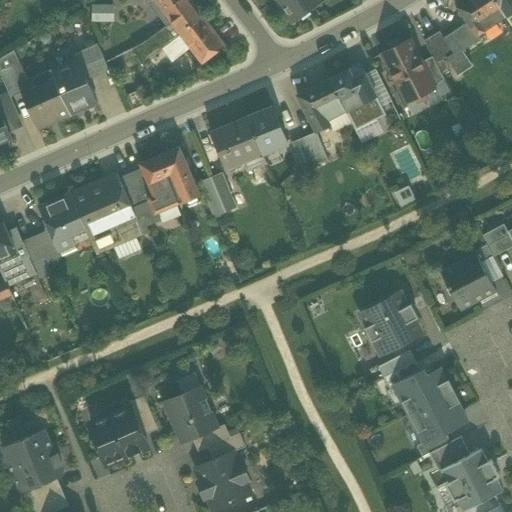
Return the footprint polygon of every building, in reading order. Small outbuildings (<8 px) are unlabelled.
[(150,1),(168,26),(173,23),(195,6),(189,0),(150,0),(151,1),(150,1)] [(323,0),(280,0),(277,3),(292,24),(323,0)] [(479,35),(489,28),(469,0),(468,0),(458,7),(468,22),(478,35),(479,35)] [(469,0),(489,28),(506,16),(495,0),(469,0)] [(511,0),(495,0),(506,16),(511,24),(511,0)] [(195,6),(173,23),(181,33),(192,47),(213,31),(195,6)] [(481,38),(479,35),(478,35),(468,22),(444,38),(452,53),(446,56),(446,57),(458,74),(472,66),(462,51),(481,38)] [(155,53),(164,46),(163,46),(181,33),(173,23),(168,26),(162,31),(147,42),(154,53),(155,53)] [(225,45),(213,31),(192,47),(191,48),(202,62),(225,45)] [(192,47),(181,33),(163,46),(164,46),(174,61),(191,48),(192,47)] [(425,42),(432,56),(436,63),(446,57),(446,56),(452,53),(444,38),(440,33),(425,42)] [(382,53),(407,103),(435,88),(435,87),(422,61),(410,38),(382,53)] [(134,49),(143,61),(155,53),(154,53),(147,42),(134,49)] [(79,62),(86,78),(108,68),(99,47),(75,57),(78,63),(79,62)] [(444,79),(436,63),(432,56),(422,61),(435,87),(438,85),(440,81),(444,79)] [(53,74),(55,78),(70,112),(71,111),(70,109),(80,104),(81,107),(95,101),(86,78),(79,62),(78,63),(53,74)] [(0,71),(9,94),(11,97),(12,97),(22,92),(23,92),(21,88),(12,66),(0,71)] [(354,67),(349,70),(367,105),(378,99),(365,74),(363,70),(354,67)] [(376,69),(365,74),(378,99),(382,106),(392,101),(376,69)] [(358,109),(367,105),(349,70),(330,79),(346,109),(348,114),(358,109)] [(37,126),(70,112),(55,78),(35,87),(33,83),(21,88),(23,92),(22,92),(37,126)] [(327,119),(346,109),(330,79),(311,88),(312,88),(327,119)] [(330,124),(327,119),(312,88),(298,95),(316,130),(330,124)] [(435,88),(407,103),(413,115),(442,101),(435,88)] [(0,97),(0,111),(10,133),(25,127),(12,97),(11,97),(9,94),(0,97)] [(382,106),(378,99),(367,105),(358,109),(366,124),(376,118),(385,114),(382,106)] [(274,108),(249,118),(263,152),(264,151),(288,142),(274,108)] [(327,119),(330,124),(334,131),(352,122),(348,114),(346,109),(327,119)] [(358,109),(348,114),(352,122),(356,129),(366,124),(358,109)] [(0,141),(11,137),(10,133),(0,111),(0,141)] [(268,161),(264,151),(263,152),(249,118),(211,133),(225,168),(244,160),(248,170),(268,161)] [(366,124),(356,129),(363,143),(383,132),(376,118),(366,124)] [(316,134),(304,140),(311,158),(314,164),(327,159),(316,134)] [(302,166),(311,158),(304,140),(293,144),(302,166)] [(179,146),(160,155),(180,202),(200,194),(179,146)] [(140,163),(143,169),(154,196),(148,198),(149,200),(155,213),(180,202),(160,155),(160,154),(140,163)] [(147,200),(149,200),(148,198),(154,196),(143,169),(135,173),(147,200)] [(87,228),(91,238),(130,221),(135,219),(137,218),(132,207),(130,201),(120,179),(117,172),(104,177),(105,179),(71,193),(87,228)] [(223,172),(211,177),(225,212),(237,207),(223,172)] [(130,201),(132,207),(147,200),(135,173),(126,177),(135,198),(130,201)] [(126,177),(120,179),(130,201),(135,198),(126,177)] [(214,217),(225,212),(211,177),(199,182),(214,217)] [(71,235),(87,228),(71,193),(71,194),(70,193),(39,207),(50,231),(55,242),(71,235)] [(147,200),(132,207),(137,218),(135,219),(138,226),(158,218),(155,213),(149,200),(147,200)] [(135,219),(130,221),(136,235),(142,233),(138,226),(135,219)] [(97,252),(136,235),(130,221),(91,238),(97,252)] [(3,223),(0,224),(0,267),(6,281),(8,286),(37,273),(32,263),(31,264),(28,256),(30,256),(24,242),(23,243),(18,230),(8,234),(3,223)] [(483,235),(487,244),(494,256),(511,246),(511,239),(508,231),(504,224),(483,235)] [(50,231),(34,238),(43,259),(59,251),(55,242),(50,231)] [(55,242),(59,251),(75,244),(71,235),(55,242)] [(32,263),(43,259),(34,238),(24,242),(30,256),(28,256),(31,264),(32,263)] [(481,263),(494,256),(487,244),(475,250),(476,253),(481,263)] [(441,272),(461,310),(496,291),(492,283),(481,263),(476,253),(441,272)] [(481,263),(492,283),(505,276),(494,256),(481,263)] [(0,283),(0,299),(11,294),(8,286),(6,281),(0,283)] [(421,333),(414,319),(411,314),(416,312),(411,303),(407,305),(400,292),(360,313),(367,326),(365,327),(372,341),(374,340),(381,354),(421,333)] [(378,366),(384,377),(416,360),(410,349),(378,366)] [(422,371),(416,360),(384,377),(390,388),(394,385),(422,371)] [(402,400),(409,414),(455,390),(449,379),(446,380),(440,369),(425,377),(422,371),(394,385),(396,387),(398,386),(405,399),(402,400)] [(164,401),(182,443),(193,438),(219,427),(201,385),(164,401)] [(398,386),(396,387),(402,400),(405,399),(398,386)] [(460,401),(455,390),(409,414),(424,441),(424,442),(445,431),(467,420),(458,402),(460,401)] [(132,407),(143,435),(158,429),(144,396),(129,402),(131,408),(132,407)] [(95,440),(106,464),(128,455),(141,450),(141,449),(148,446),(143,435),(132,407),(131,408),(92,424),(98,439),(95,440)] [(198,451),(209,447),(231,438),(230,437),(225,424),(219,427),(193,438),(198,451)] [(2,447),(21,492),(24,491),(57,477),(64,474),(45,429),(2,447)] [(423,456),(429,453),(451,441),(445,431),(424,442),(424,441),(417,445),(423,456)] [(240,433),(230,437),(231,438),(209,447),(214,459),(233,451),(233,452),(246,446),(240,433)] [(461,436),(451,441),(429,453),(439,470),(442,468),(471,453),(461,436)] [(458,499),(464,510),(504,490),(497,477),(500,476),(492,459),(488,460),(481,448),(471,453),(442,468),(449,481),(445,483),(455,501),(458,499)] [(208,496),(214,509),(251,494),(245,480),(249,479),(242,464),(239,465),(233,452),(233,451),(214,459),(196,467),(202,481),(198,482),(204,497),(208,496)] [(24,491),(32,511),(53,511),(69,505),(57,477),(24,491)]
